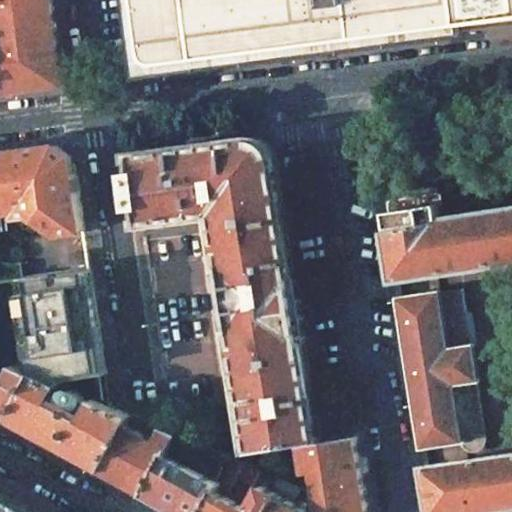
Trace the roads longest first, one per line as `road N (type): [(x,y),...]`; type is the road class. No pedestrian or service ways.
road 1 (residential): [(401,511),(387,426),(365,389),(320,83)]
road 2 (residential): [(143,398),(98,111)]
road 3 (residential): [(98,111),(320,83)]
road 4 (residential): [(320,83),(511,60)]
road 5 (residential): [(130,511),(0,446)]
